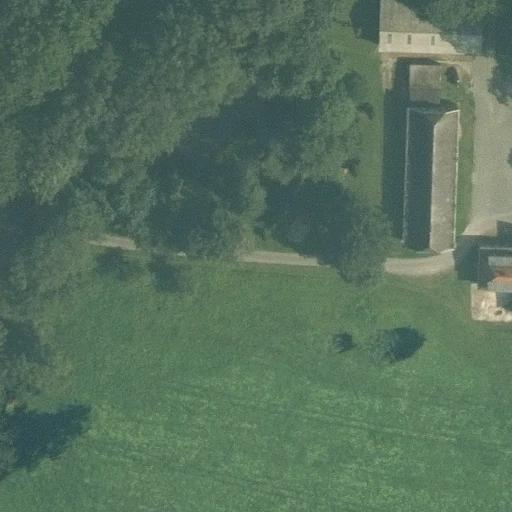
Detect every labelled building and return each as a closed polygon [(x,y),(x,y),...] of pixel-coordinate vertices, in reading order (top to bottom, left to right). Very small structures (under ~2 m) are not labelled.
[(480,0),(379,0),(377,46),(479,49),(480,0)] [(511,30),(499,30),(498,50),(511,50),(511,30)] [(409,63),(408,87),(438,88),(439,64),(409,63)] [(408,87),(408,103),(438,104),(438,88),(408,87)] [(438,104),(408,103),(403,241),(451,243),(456,105),(438,104)] [(511,245),(479,244),(477,284),(511,285),(511,245)]
